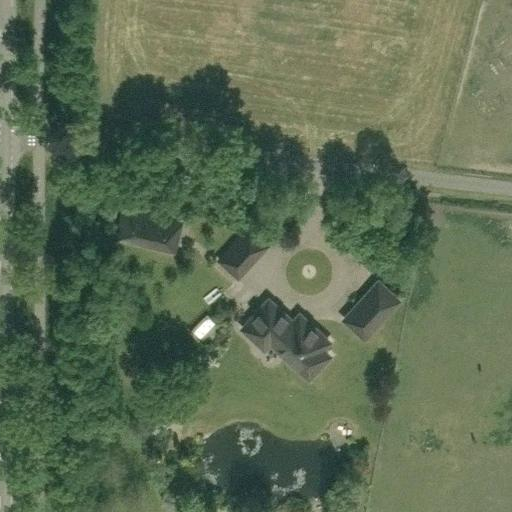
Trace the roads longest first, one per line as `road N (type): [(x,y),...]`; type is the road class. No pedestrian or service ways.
road 1 (unclassified): [(511,192),(2,126)]
road 2 (secondary): [(1,511),(2,126)]
road 3 (secondary): [(2,126),(2,0)]
